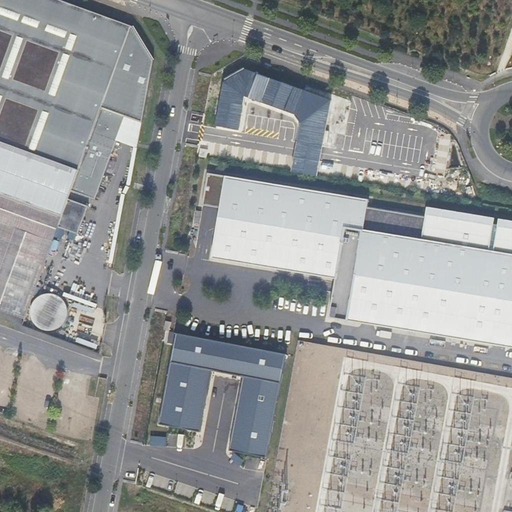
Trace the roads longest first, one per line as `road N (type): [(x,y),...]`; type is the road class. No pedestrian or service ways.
road 1 (residential): [(193,12),(100,511)]
road 2 (tertiary): [(493,102),(317,56)]
road 3 (tertiary): [(317,56),(481,131)]
road 4 (tertiary): [(317,56),(193,12)]
